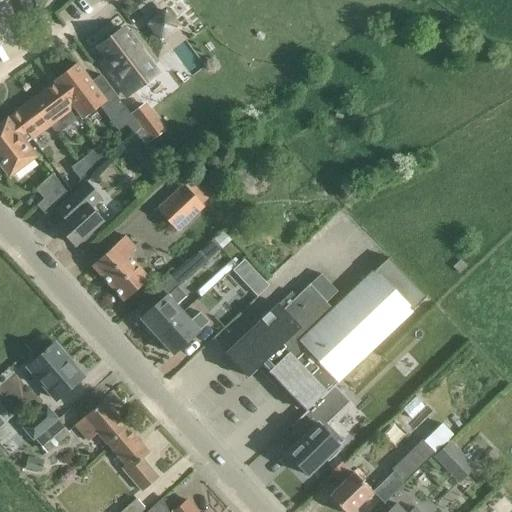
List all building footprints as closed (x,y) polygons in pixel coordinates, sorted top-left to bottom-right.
[(29,0),(19,0),(26,17),(35,13),(29,0)] [(33,0),(38,10),(42,4),(43,0),(33,0)] [(142,23),(157,42),(177,26),(162,7),(142,23)] [(123,29),(98,48),(114,68),(108,72),(128,97),(157,74),(123,29)] [(127,124),(135,135),(141,129),(100,75),(91,82),(77,63),(56,79),(84,119),(100,107),(118,130),(127,124)] [(56,82),(32,101),(55,133),(80,115),(83,119),(84,119),(56,79),(55,80),(56,82)] [(31,101),(9,119),(22,136),(28,131),(33,139),(50,126),(31,101)] [(145,103),(132,114),(151,139),(164,128),(145,103)] [(33,139),(28,131),(22,136),(9,119),(8,120),(7,118),(0,123),(0,145),(7,144),(13,152),(26,143),(21,136),(27,132),(33,139)] [(150,141),(141,129),(135,135),(144,146),(150,141)] [(216,154),(229,145),(220,132),(207,141),(216,154)] [(35,156),(26,143),(13,152),(7,144),(0,145),(0,165),(8,177),(35,156)] [(109,156),(99,143),(76,161),(78,163),(86,173),(92,167),(98,168),(109,156)] [(78,163),(71,168),(80,180),(86,174),(86,173),(78,163)] [(35,190),(43,198),(59,182),(53,173),(35,190)] [(203,206),(195,197),(204,188),(193,176),(157,210),(177,231),(203,206)] [(59,182),(43,198),(44,199),(36,205),(45,214),(67,193),(59,182)] [(86,182),(55,209),(65,220),(57,227),(75,247),(78,244),(83,249),(96,237),(91,232),(102,223),(91,210),(89,208),(100,198),(86,182)] [(93,266),(124,300),(148,278),(127,255),(135,248),(125,237),(93,266)] [(174,274),(181,283),(221,248),(213,239),(174,274)] [(283,308),(278,302),(225,353),(247,376),(263,361),(270,369),(265,373),(296,406),(300,403),(306,409),(326,390),(325,389),(336,378),(337,379),(425,295),(388,255),(333,308),(326,301),(327,300),(310,282),(283,308)] [(197,292),(201,297),(236,265),(232,260),(197,292)] [(243,260),(232,270),(256,296),(267,287),(243,260)] [(140,318),(156,336),(182,313),(175,305),(185,297),(177,287),(167,296),(166,295),(163,297),(140,318)] [(190,322),(182,313),(156,336),(173,355),(199,331),(198,331),(208,322),(200,313),(190,322)] [(58,399),(85,376),(56,343),(49,349),(47,347),(44,350),(46,352),(29,366),(58,399)] [(302,438),(286,454),(307,475),(325,458),(328,461),(339,451),(336,447),(343,440),(327,424),(350,401),(335,386),(336,385),(335,384),(300,418),(311,429),(302,438)] [(104,400),(77,423),(90,438),(99,431),(108,442),(126,426),(104,400)] [(33,441),(59,419),(47,405),(21,427),(33,441)] [(49,451),(69,433),(58,420),(37,438),(49,451)] [(126,426),(108,442),(126,463),(120,468),(141,492),(158,478),(142,459),(149,453),(126,426)] [(424,440),(422,438),(390,468),(394,472),(404,482),(435,452),(424,440)] [(449,442),(433,457),(446,470),(461,455),(449,442)] [(28,457),(26,469),(38,472),(41,460),(28,457)] [(352,473),(342,463),(343,462),(334,471),(331,473),(331,474),(333,472),(343,482),(329,495),(345,511),(351,511),(373,491),(353,471),(352,473)] [(141,511),(145,509),(136,498),(120,511),(141,511)] [(175,509),(172,511),(173,511),(172,511),(197,511),(192,506),(186,499),(184,501),(175,509)] [(404,511),(396,503),(387,511),(419,511),(414,507),(409,511),(404,511)]
